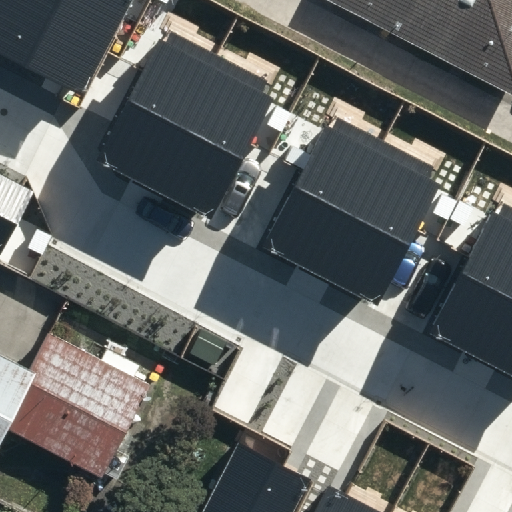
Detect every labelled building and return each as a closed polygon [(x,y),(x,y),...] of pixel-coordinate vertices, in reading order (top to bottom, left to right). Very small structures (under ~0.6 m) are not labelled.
[(0,0),(0,54),(84,96),(131,0),(0,0)] [(511,0),(325,0),(324,2),(511,100),(511,0)] [(211,220),(273,99),(159,41),(97,163),(211,220)] [(377,306),(439,185),(325,126),(263,247),(377,306)] [(511,375),(511,223),(489,212),(428,333),(511,375)] [(0,364),(0,467),(13,443),(98,487),(145,398),(49,349),(32,382),(0,364)] [(294,511),(310,483),(238,445),(203,511),(294,511)] [(511,511),(511,469),(490,511),(511,511)] [(374,511),(326,488),(314,511),(374,511)]
